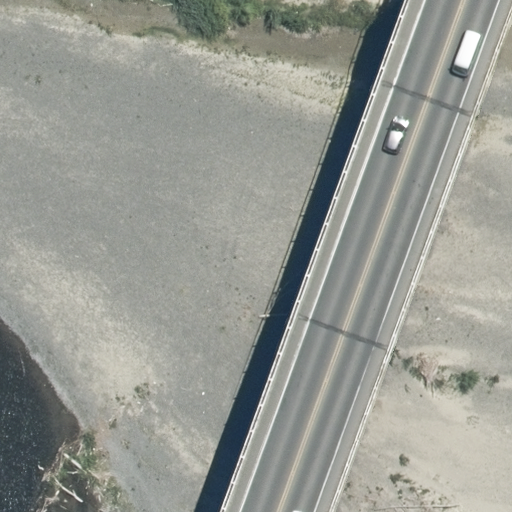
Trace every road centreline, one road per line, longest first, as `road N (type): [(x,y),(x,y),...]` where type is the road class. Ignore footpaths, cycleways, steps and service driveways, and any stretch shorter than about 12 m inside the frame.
road 1 (motorway): [(157,511),(347,0)]
road 2 (trunk): [(279,511),(463,0)]
